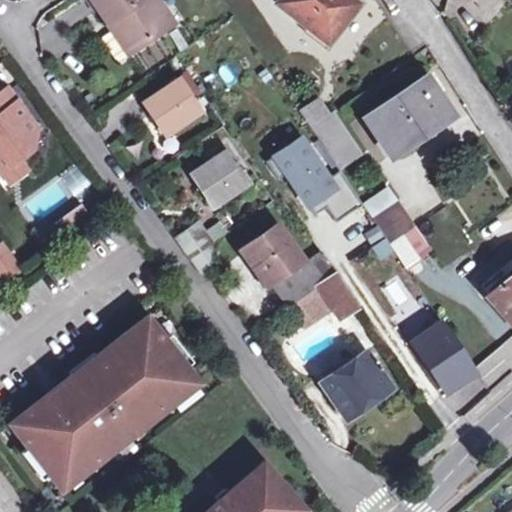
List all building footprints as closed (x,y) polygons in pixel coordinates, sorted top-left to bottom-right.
[(172,30),(152,1),(151,0),(91,0),(111,28),(116,25),(136,55),(172,30)] [(159,0),(152,0),(152,1),(172,30),(177,26),(159,0)] [(360,5),(352,0),(282,0),(279,4),(330,43),(360,5)] [(116,25),(111,28),(132,58),(136,55),(116,25)] [(426,79),(369,117),(394,154),(450,115),(426,79)] [(185,85),(152,107),(176,142),(209,119),(185,85)] [(8,91),(0,97),(0,157),(2,156),(11,167),(20,161),(24,158),(25,149),(34,150),(37,131),(8,91)] [(301,112),(311,126),(328,115),(318,100),(301,112)] [(328,115),(311,126),(339,168),(356,156),(328,115)] [(302,140),(268,162),(279,179),(288,173),(316,215),(328,208),(338,223),(364,205),(341,171),(328,180),(313,157),(302,140)] [(29,173),(20,161),(11,167),(2,156),(0,157),(0,168),(12,185),(29,173)] [(233,156),(200,180),(223,214),(256,191),(233,156)] [(75,193),(87,184),(75,166),(62,175),(75,193)] [(371,215),(389,242),(413,224),(396,198),(371,215)] [(46,250),(92,222),(81,204),(35,232),(46,250)] [(201,229),(179,245),(188,257),(210,242),(201,229)] [(284,233),(251,255),(275,290),(307,268),(284,233)] [(419,257),(403,234),(390,243),(405,266),(419,257)] [(210,242),(188,257),(206,283),(214,277),(219,256),(210,242)] [(6,246),(0,250),(0,280),(6,288),(26,272),(6,246)] [(389,249),(371,249),(371,267),(373,267),(373,306),(408,306),(408,275),(389,275),(389,249)] [(289,306),(319,285),(336,274),(328,261),(280,293),(289,306)] [(341,318),(358,306),(336,274),(319,285),(333,305),(341,318)] [(511,276),(488,298),(511,326),(511,276)] [(333,305),(319,285),(289,306),(303,326),(333,305)] [(400,329),(430,307),(421,296),(392,317),(400,329)] [(13,426),(56,482),(80,463),(87,471),(112,452),(108,447),(144,419),(148,424),(173,404),(167,396),(191,377),(148,321),(13,426)] [(476,372),(443,322),(412,342),(445,392),(476,372)] [(511,338),(473,366),(488,389),(511,372),(511,338)] [(390,388),(365,351),(349,362),(320,383),(345,420),(390,388)] [(288,494),(263,466),(210,511),(291,511),(281,500),(288,494)] [(511,511),(511,501),(500,509),(501,511),(511,511)]
